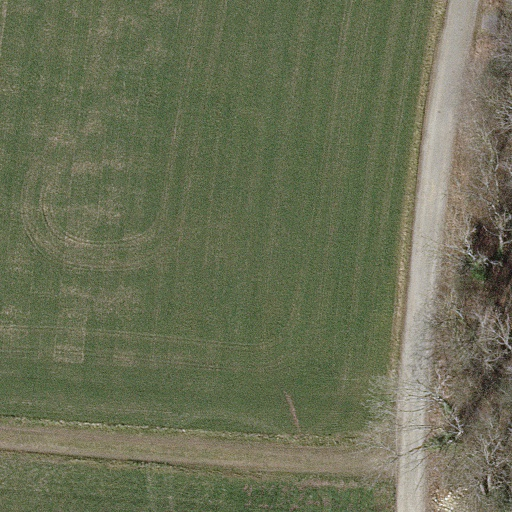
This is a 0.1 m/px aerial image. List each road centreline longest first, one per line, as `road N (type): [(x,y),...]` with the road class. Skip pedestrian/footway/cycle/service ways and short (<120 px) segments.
road 1 (track): [(469,0),(436,176),(420,511)]
road 2 (track): [(0,440),(423,468)]
